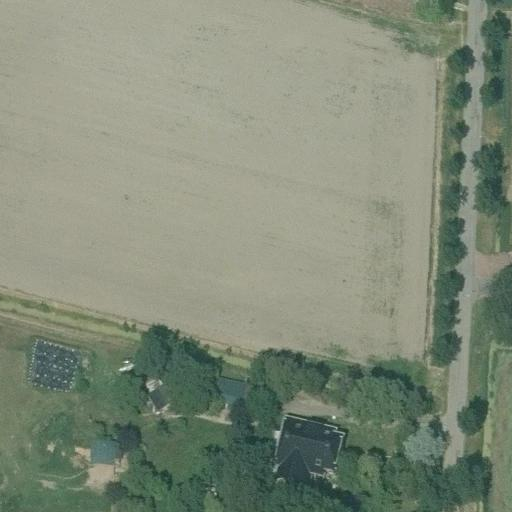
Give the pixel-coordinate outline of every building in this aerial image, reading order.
[(222,406),(242,410),(247,388),(214,381),(211,380),(206,403),(222,406)] [(171,385),(148,399),(158,415),(181,401),(171,385)] [(246,392),(244,405),(264,409),(267,396),(246,392)] [(288,423),(277,469),(282,470),(280,483),(287,484),(287,485),(309,490),(312,477),(325,480),(326,475),(337,477),(346,442),(336,440),(337,434),(288,423)] [(118,446),(93,444),(91,463),(116,466),(118,446)]
